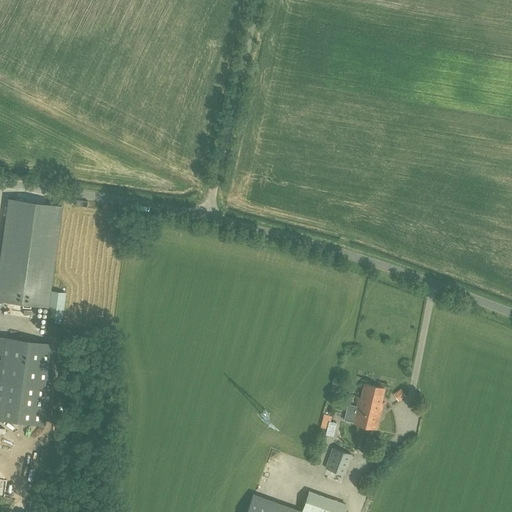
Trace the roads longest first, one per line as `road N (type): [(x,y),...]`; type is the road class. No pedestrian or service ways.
road 1 (unclassified): [(511,313),(343,254),(209,219)]
road 2 (unclassified): [(209,219),(262,0)]
road 3 (unclassified): [(209,219),(0,183)]
